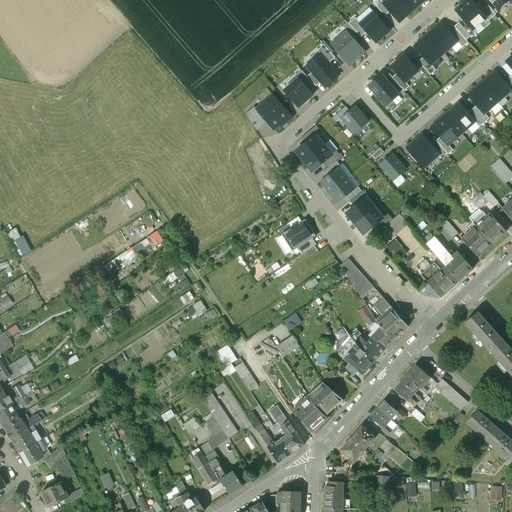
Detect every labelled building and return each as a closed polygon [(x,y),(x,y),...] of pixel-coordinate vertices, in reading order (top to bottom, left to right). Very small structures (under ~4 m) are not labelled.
[(385,16),(390,12),(383,4),(383,3),(380,0),(376,0),(373,3),(385,16)] [(399,22),(413,10),(403,0),(387,0),(383,3),(383,4),(390,12),(399,22)] [(403,0),(413,10),(424,0),(403,0)] [(470,0),(467,0),(456,10),(463,19),(473,30),(486,18),(481,12),(470,0)] [(490,0),(498,9),(508,0),(490,0)] [(488,5),(481,12),(486,18),(488,21),(496,14),(488,5)] [(389,31),(373,12),(360,24),(367,32),(376,43),(389,31)] [(360,24),(355,18),(349,23),(360,37),(367,32),(360,24)] [(456,29),(465,40),(475,32),(473,30),(463,19),(454,27),(456,29)] [(441,23),(428,34),(444,53),(457,41),(451,34),(441,23)] [(456,29),(451,34),(457,41),(463,47),(468,43),(465,40),(456,29)] [(346,32),(331,44),(349,65),(364,53),(346,32)] [(430,65),(444,53),(428,34),(414,46),(424,57),(430,65)] [(317,50),(320,54),(321,54),(329,63),(335,58),(324,45),(317,50)] [(321,54),(320,54),(306,66),(324,87),(339,75),(329,63),(321,54)] [(397,73),(405,82),(419,71),(405,55),(392,67),(397,73)] [(430,65),(424,57),(418,62),(430,76),(435,71),(430,65)] [(495,72),(481,83),(498,102),(511,90),(504,82),(495,72)] [(397,73),(392,77),(401,87),(404,91),(409,87),(405,82),(397,73)] [(389,74),(384,78),(396,92),(401,87),(392,77),(389,74)] [(384,78),(381,75),(368,86),(385,106),(398,95),(396,92),(384,78)] [(313,95),(298,78),(284,91),(298,107),(313,95)] [(498,102),(481,83),(468,95),(477,105),(484,114),(484,113),(498,102)] [(272,96),(257,109),(267,121),(274,129),(280,124),(281,125),(291,117),(272,96)] [(445,115),(461,133),(474,122),(475,121),(468,113),(459,103),(445,115)] [(472,109),(484,123),(489,119),(484,113),(484,114),(477,105),(472,109)] [(256,131),(267,121),(257,109),(254,106),(245,115),(256,131)] [(368,122),(354,106),(341,118),(355,134),(368,122)] [(475,121),(474,122),(479,127),(484,123),(472,109),(468,113),(475,121)] [(448,145),(461,133),(445,115),(432,127),(440,137),(448,145)] [(302,137),(306,142),(315,135),(316,135),(321,132),(316,126),(302,137)] [(295,151),(304,161),(324,145),(316,135),(315,135),(306,142),(295,151)] [(429,143),(422,135),(406,148),(424,168),(439,155),(439,154),(429,143)] [(453,150),(448,145),(440,137),(436,141),(446,152),(448,154),(453,150)] [(441,157),(446,152),(436,141),(434,139),(429,143),(439,154),(439,155),(441,157)] [(332,155),(324,145),(304,161),(312,171),(323,163),(332,155)] [(384,152),(380,148),(371,156),(375,160),(384,152)] [(332,155),(323,163),(327,168),(336,161),(341,157),(336,151),(332,155)] [(406,170),(391,154),(379,164),(394,181),(406,170)] [(459,161),(463,170),(476,163),(472,155),(459,161)] [(511,177),(511,173),(499,159),(491,166),(506,183),(511,177)] [(322,172),(326,177),(337,168),(340,165),(336,161),(327,168),(322,172)] [(320,182),(329,192),(345,179),(337,168),(326,177),(320,182)] [(338,203),(344,198),(354,190),(345,179),(329,192),(338,203)] [(348,203),(350,201),(362,191),(358,187),(354,190),(344,198),(348,203)] [(350,201),(354,206),(366,197),(368,195),(364,190),(362,191),(350,201)] [(488,202),(480,192),(471,201),(478,210),(488,202)] [(346,213),(354,223),(374,207),(366,197),(354,206),(346,213)] [(511,200),(503,208),(511,218),(511,200)] [(374,207),(354,223),(363,234),(374,225),(383,218),(383,217),(374,207)] [(387,213),(383,217),(383,218),(374,225),(378,231),(392,219),(387,213)] [(490,213),(476,226),(492,244),(506,231),(490,213)] [(395,236),(409,224),(399,214),(386,226),(395,236)] [(316,236),(305,219),(281,235),(292,251),(316,236)] [(457,233),(450,224),(444,229),(452,238),(457,233)] [(492,244),(476,226),(462,239),(477,257),(492,244)] [(444,229),(436,236),(444,245),(452,238),(444,229)] [(156,232),(100,269),(106,278),(138,257),(162,240),(156,232)] [(472,269),(457,252),(452,257),(434,237),(426,245),(439,259),(445,266),(459,281),(472,269)] [(138,257),(106,278),(112,286),(145,265),(138,257)] [(374,288),(348,259),(341,266),(360,296),(374,288)] [(441,270),(435,263),(422,274),(441,296),(459,281),(445,266),(441,270)] [(188,278),(179,284),(183,290),(192,284),(188,278)] [(188,293),(179,299),(182,303),(190,297),(188,293)] [(406,323),(383,298),(374,306),(382,315),(378,319),(380,320),(377,323),(380,327),(377,331),(389,344),(404,330),(403,327),(406,323)] [(198,300),(191,305),(198,315),(205,310),(198,300)] [(491,352),(503,341),(477,312),(465,323),(491,352)] [(38,314),(33,317),(37,323),(42,320),(38,314)] [(296,314),(284,322),(289,330),(301,322),(296,314)] [(372,314),(364,318),(368,325),(376,320),(372,314)] [(0,334),(0,349),(16,339),(17,340),(20,338),(19,335),(27,330),(28,332),(37,327),(30,315),(25,318),(26,319),(16,326),(15,325),(0,334)] [(363,341),(355,331),(349,336),(354,344),(358,347),(363,341)] [(377,331),(366,343),(363,341),(358,347),(374,361),(385,349),(385,348),(389,344),(377,331)] [(291,335),(275,347),(278,352),(282,357),(298,346),(291,335)] [(358,347),(354,344),(349,336),(341,345),(343,346),(345,348),(340,354),(345,358),(344,358),(349,363),(346,367),(355,375),(358,370),(362,374),(364,373),(365,374),(369,369),(368,368),(374,361),(358,347)] [(268,337),(258,344),(268,359),(278,352),(275,347),(268,337)] [(511,375),(511,351),(503,341),(491,352),(511,375)] [(24,356),(13,364),(16,370),(28,363),(24,356)] [(238,358),(230,364),(233,368),(241,362),(238,358)] [(257,385),(241,362),(233,368),(249,391),(257,385)] [(4,369),(0,371),(0,379),(1,381),(8,377),(10,380),(19,374),(16,370),(13,364),(12,364),(4,369)] [(431,378),(416,365),(401,381),(414,393),(419,388),(424,393),(428,389),(424,385),(431,378)] [(468,403),(442,379),(434,388),(460,411),(468,403)] [(414,393),(401,381),(394,390),(407,401),(405,403),(411,408),(415,403),(411,400),(412,399),(410,397),(414,393)] [(22,382),(15,386),(14,385),(10,387),(13,392),(17,398),(30,390),(31,390),(29,386),(26,388),(22,382)] [(325,384),(309,398),(325,416),(343,400),(325,384)] [(30,390),(17,398),(20,404),(22,407),(29,403),(24,397),(28,396),(32,393),(30,390)] [(0,391),(0,408),(17,398),(13,392),(4,398),(3,396),(5,394),(3,391),(1,392),(0,391)] [(236,432),(208,392),(200,397),(213,416),(228,438),(236,432)] [(309,398),(308,397),(293,411),(312,431),(327,418),(309,398)] [(17,398),(0,408),(0,422),(2,426),(16,417),(21,414),(16,406),(20,404),(17,398)] [(398,411),(385,400),(377,408),(390,420),(394,415),(397,418),(397,417),(401,420),(405,415),(399,410),(398,411)] [(293,430),(276,405),(269,410),(279,426),(280,425),(286,434),(281,438),(281,439),(291,453),(304,445),(294,429),(293,430)] [(390,420),(377,408),(371,416),(384,427),(382,430),(388,435),(391,430),(386,425),(390,420)] [(423,417),(415,410),(411,414),(419,421),(423,417)] [(487,442),(498,429),(477,411),(466,424),(487,442)] [(16,417),(2,426),(10,439),(32,426),(35,424),(40,421),(36,414),(21,423),(18,419),(17,419),(16,417)] [(196,416),(184,422),(190,433),(201,426),(196,416)] [(228,438),(213,416),(206,421),(208,425),(207,426),(213,436),(208,442),(199,448),(203,455),(209,464),(216,460),(218,458),(213,450),(228,439),(228,438)] [(273,443),(261,425),(255,428),(267,446),(273,443)] [(393,430),(400,436),(405,431),(398,425),(393,430)] [(32,426),(10,439),(18,453),(37,442),(41,440),(35,430),(32,426)] [(375,438),(362,426),(351,438),(365,450),(375,438)] [(507,460),(511,454),(511,441),(498,429),(487,442),(507,460)] [(365,450),(351,438),(341,450),(354,462),(365,450)] [(281,439),(276,443),(274,442),(273,443),(267,446),(278,462),(291,453),(281,439)] [(395,448),(387,440),(380,448),(389,456),(395,448)] [(37,442),(18,453),(26,467),(36,460),(41,457),(39,454),(43,452),(37,442)] [(50,455),(44,461),(49,467),(56,464),(61,473),(71,468),(60,447),(50,455)] [(198,448),(190,453),(195,460),(203,455),(199,448),(198,448)] [(43,452),(39,454),(41,457),(36,460),(39,465),(44,461),(50,455),(47,449),(43,452)] [(378,450),(372,457),(377,461),(383,454),(378,450)] [(209,464),(203,455),(195,460),(194,461),(210,485),(219,479),(209,464)] [(233,471),(226,476),(221,470),(222,469),(216,460),(209,464),(219,479),(230,495),(243,486),(233,471)] [(348,466),(336,465),(336,472),(347,473),(348,466)] [(71,468),(61,473),(63,478),(59,480),(60,482),(74,475),(71,468)] [(110,471),(101,476),(106,487),(115,483),(110,471)] [(388,477),(376,476),(375,488),(388,489),(388,477)] [(408,496),(417,495),(416,479),(407,479),(408,496)] [(181,481),(175,484),(175,486),(181,496),(187,493),(181,481)] [(60,482),(41,492),(49,507),(63,500),(69,497),(68,496),(66,492),(65,492),(60,482)] [(349,500),(343,500),(343,482),(331,482),(330,487),(325,486),(324,508),(342,509),(349,509),(349,500)] [(175,486),(165,492),(171,502),(176,499),(181,496),(175,486)] [(82,489),(68,496),(69,497),(63,500),(66,505),(85,495),(82,489)] [(299,511),(300,492),(282,491),(282,492),(277,492),(277,495),(277,502),(282,502),(282,511),(299,511)] [(196,498),(191,501),(188,500),(189,498),(187,493),(181,496),(184,502),(190,511),(202,511),(205,511),(196,498)] [(129,495),(123,497),(128,509),(134,506),(129,495)] [(143,495),(138,498),(145,511),(150,509),(143,495)] [(179,508),(173,511),(190,511),(184,502),(181,496),(176,499),(180,505),(179,508)] [(153,504),(157,511),(162,509),(158,501),(153,504)] [(269,511),(262,501),(251,509),(252,511),(269,511)]
